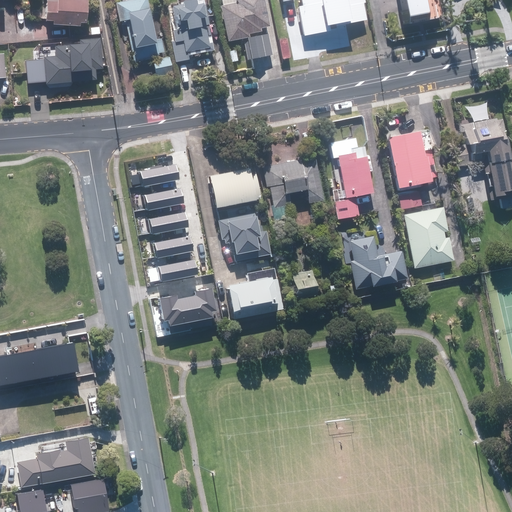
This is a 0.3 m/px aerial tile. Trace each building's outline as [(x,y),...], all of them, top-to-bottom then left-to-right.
[(90,2),(70,0),(50,0),(48,22),(56,23),(56,26),(83,28),(83,25),(88,26),(90,2)] [(126,24),(132,62),(158,58),(158,53),(163,52),(160,39),(155,40),(150,10),(148,10),(146,0),(135,0),(115,4),(119,22),(121,21),(121,25),(126,24)] [(181,7),(176,8),(180,33),(175,34),(177,51),(187,50),(188,56),(216,52),(209,10),(207,10),(205,0),(181,4),(181,7)] [(251,36),(263,33),(262,29),(272,27),(266,0),(238,0),(239,4),(223,7),(231,43),(251,39),(251,36)] [(323,0),(327,24),(339,23),(339,27),(348,26),(363,24),(359,0),(323,0)] [(439,17),(436,2),(435,0),(403,0),(406,9),(403,10),(406,24),(414,22),(419,21),(418,17),(425,16),(426,20),(439,17)] [(270,36),(251,39),(251,42),(246,43),(249,61),(274,56),(270,36)] [(353,37),(330,38),(331,47),(354,44),(353,37)] [(102,40),(81,41),(81,45),(57,48),(58,58),(46,59),(46,61),(27,62),(29,84),(48,83),(49,85),(98,81),(97,71),(105,70),(102,40)] [(237,52),(229,53),(231,63),(239,62),(237,52)] [(168,58),(152,61),(155,76),(171,73),(168,58)] [(475,139),(477,151),(472,152),(473,158),(484,156),(491,199),(511,195),(511,152),(509,134),(507,135),(504,118),(498,119),(498,116),(468,122),(471,140),(475,139)] [(396,185),(429,179),(430,179),(429,176),(433,176),(429,152),(421,153),(417,129),(386,135),(396,185)] [(346,189),(338,190),(340,197),(375,191),(366,145),(352,148),(353,151),(339,154),(346,189)] [(168,199),(191,195),(185,165),(177,167),(176,159),(166,161),(167,168),(146,172),(153,204),(145,206),(149,232),(173,227),(168,199)] [(275,204),(273,205),(275,220),(288,217),(286,204),(292,203),(290,190),(308,186),(311,201),(324,199),(317,159),(303,161),(303,159),(264,166),(268,185),(271,185),(275,204)] [(252,166),(212,174),(218,205),(221,204),(226,227),(244,223),(240,201),(258,197),(258,194),(262,194),(258,172),(253,173),(252,166)] [(420,191),(400,194),(402,208),(423,205),(420,191)] [(357,197),(336,201),(339,218),(360,215),(357,197)] [(446,231),(449,230),(445,206),(405,213),(414,266),(454,259),(450,237),(447,237),(446,231)] [(181,217),(185,236),(207,232),(203,213),(181,217)] [(375,235),(350,240),(355,260),(352,260),(358,287),(408,276),(402,249),(379,255),(375,235)] [(206,237),(193,239),(195,248),(208,246),(206,237)] [(292,237),(281,239),(284,253),(294,251),(292,237)] [(232,287),(226,289),(232,318),(286,307),(277,266),(249,272),(250,278),(231,282),(232,287)] [(313,269),(294,272),(299,296),(318,293),(313,269)] [(0,380),(41,373),(36,339),(0,344),(0,380)] [(67,454),(67,457),(57,459),(58,467),(52,467),(54,478),(83,475),(81,453),(67,454)]
